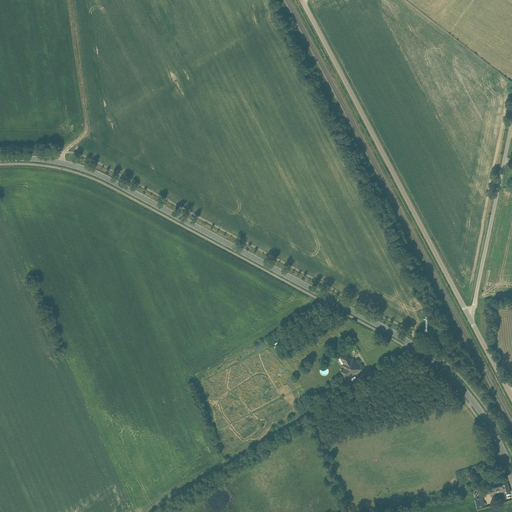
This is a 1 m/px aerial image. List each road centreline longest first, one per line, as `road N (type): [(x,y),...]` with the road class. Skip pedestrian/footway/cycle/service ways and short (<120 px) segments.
road 1 (tertiary): [(511,472),(464,385),(409,339),(100,175),(0,159)]
road 2 (unclassified): [(470,317),(303,0)]
road 3 (track): [(276,15),(88,131)]
road 4 (unclassified): [(470,317),(511,128)]
road 5 (track): [(61,163),(88,131),(70,0)]
